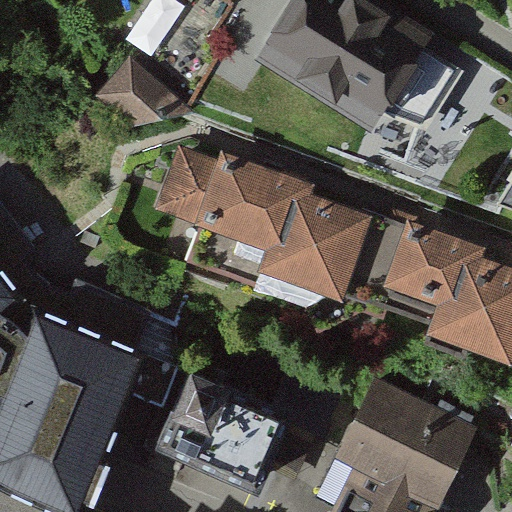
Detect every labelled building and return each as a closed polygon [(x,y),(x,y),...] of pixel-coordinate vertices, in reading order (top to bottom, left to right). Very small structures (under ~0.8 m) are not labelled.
[(455,38),(390,0),(310,0),(309,2),(306,0),(270,0),(245,41),(398,132),(455,38)] [(191,102),(142,55),(107,94),(146,126),(182,121),(191,102)] [(269,289),(301,196),(304,188),(228,159),(224,168),(195,157),(202,141),(190,137),(163,145),(157,164),(178,172),(167,202),(204,216),(196,241),(235,255),(228,274),(269,289)] [(511,180),(498,203),(511,208),(511,180)] [(360,218),(301,196),(269,289),(307,303),(319,331),(362,310),(395,220),(363,208),(360,218)] [(0,477),(76,508),(128,383),(167,399),(181,367),(177,324),(149,314),(151,309),(76,279),(71,291),(62,287),(51,283),(44,278),(36,271),(24,256),(36,247),(0,200),(0,272),(17,295),(0,308),(0,477)] [(446,328),(473,258),(476,250),(395,220),(362,310),(383,318),(388,306),(446,328)] [(511,272),(473,258),(446,328),(506,350),(511,337),(511,336),(511,272)] [(0,308),(17,295),(0,272),(0,308)] [(274,406),(193,370),(161,440),(256,483),(287,415),(322,432),(344,388),(293,364),(274,406)] [(436,412),(376,382),(341,451),(361,460),(354,474),(335,465),(320,494),(340,504),(335,511),(432,511),(440,498),(438,497),(472,430),(467,428),(473,416),(442,401),(436,412)] [(74,511),(76,508),(0,477),(0,511),(74,511)]
